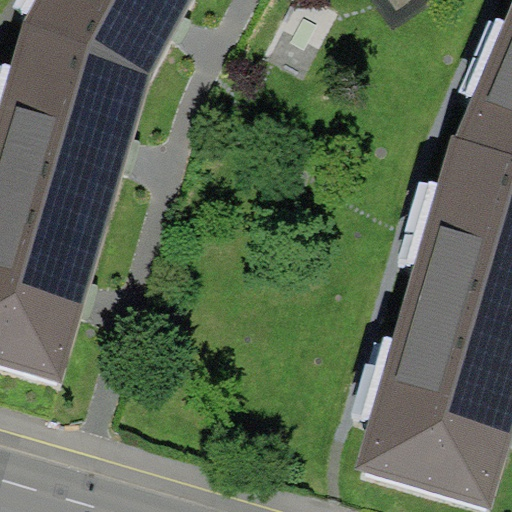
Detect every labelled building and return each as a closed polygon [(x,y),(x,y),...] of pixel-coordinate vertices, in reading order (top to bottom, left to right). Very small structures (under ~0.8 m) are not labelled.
[(53,0),(32,39),(143,83),(169,35),(188,0),(53,0)] [(0,199),(100,229),(118,167),(143,83),(32,39),(20,83),(20,85),(31,89),(11,159),(0,156),(0,199)] [(465,154),(464,156),(511,173),(511,75),(495,115),(484,111),(465,154)] [(425,278),(413,316),(511,345),(511,173),(464,156),(465,154),(461,152),(447,203),(458,206),(437,279),(426,276),(425,278)] [(0,366),(55,382),(75,313),(100,229),(0,199),(0,366)] [(506,434),(511,411),(511,345),(413,316),(402,355),(402,357),(414,361),(392,434),(380,430),(366,474),(484,508),(506,434)]
